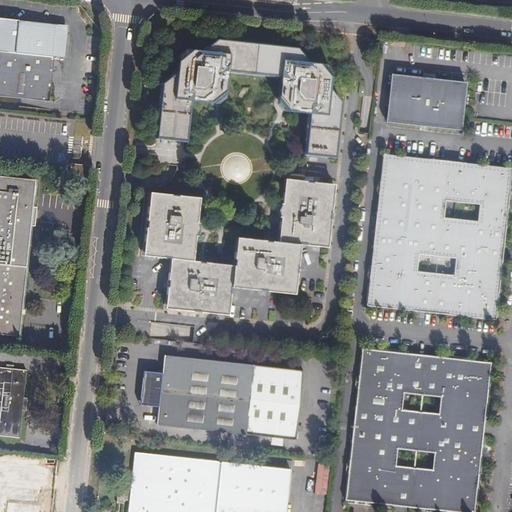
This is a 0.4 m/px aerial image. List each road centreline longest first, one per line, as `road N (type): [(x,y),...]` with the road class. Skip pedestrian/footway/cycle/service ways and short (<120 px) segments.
road 1 (unclassified): [(123,0),(72,511)]
road 2 (tertiary): [(212,0),(371,17)]
road 3 (tertiary): [(371,17),(511,30)]
